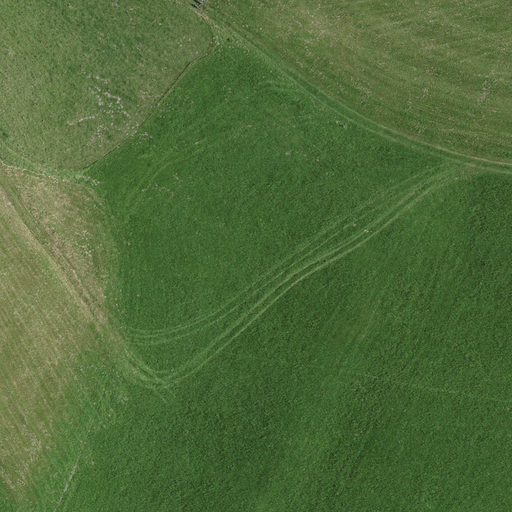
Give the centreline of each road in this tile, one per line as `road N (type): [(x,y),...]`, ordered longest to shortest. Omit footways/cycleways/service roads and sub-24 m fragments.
road 1 (track): [(190,0),(350,115),(426,145),(511,165)]
road 2 (track): [(0,173),(90,305)]
